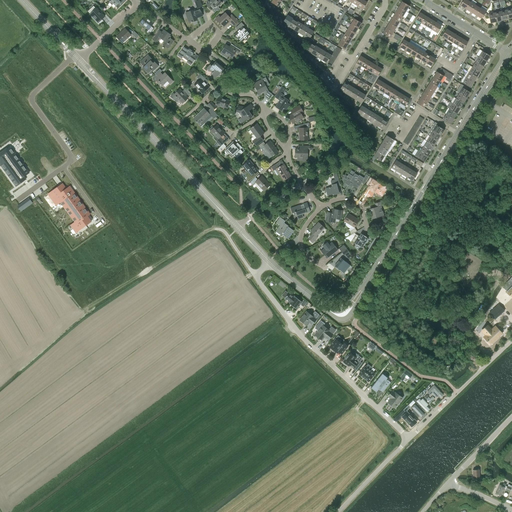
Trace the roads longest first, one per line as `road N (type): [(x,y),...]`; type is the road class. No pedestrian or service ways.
road 1 (tertiary): [(355,305),(507,54)]
road 2 (tertiary): [(236,228),(77,59)]
road 3 (unclassified): [(407,437),(316,350),(256,274)]
road 4 (unclassified): [(407,437),(511,338)]
